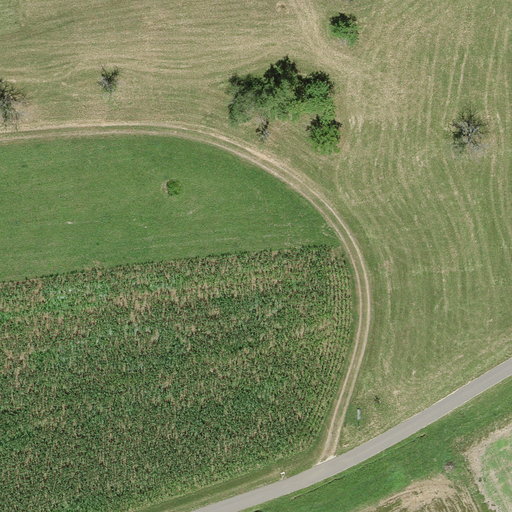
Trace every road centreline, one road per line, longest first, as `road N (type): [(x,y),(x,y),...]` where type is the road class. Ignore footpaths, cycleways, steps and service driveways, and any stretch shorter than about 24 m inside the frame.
road 1 (track): [(319,474),(354,367),(362,283),(334,221),(307,191),(250,157),(194,137),(136,128),(0,134)]
road 2 (unclassified): [(217,511),(319,474),(511,364)]
